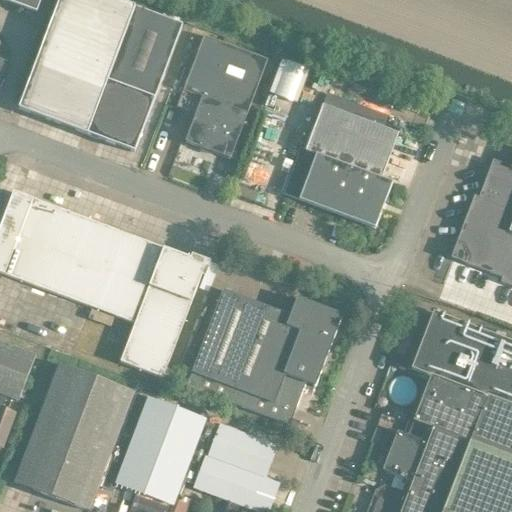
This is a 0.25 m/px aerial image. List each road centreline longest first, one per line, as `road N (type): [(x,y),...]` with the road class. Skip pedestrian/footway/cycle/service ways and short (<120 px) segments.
road 1 (unclassified): [(0,131),(390,275)]
road 2 (unclassified): [(302,511),(390,275)]
road 3 (unclassified): [(390,275),(456,106)]
